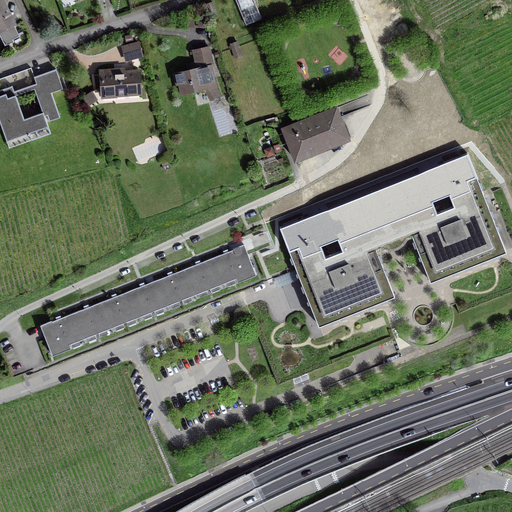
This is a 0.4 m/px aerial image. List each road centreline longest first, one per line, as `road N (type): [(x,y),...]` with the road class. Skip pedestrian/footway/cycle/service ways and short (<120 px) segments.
road 1 (residential): [(0,326),(305,185),(353,151),(369,124),(379,67),(349,0)]
road 2 (primary): [(511,365),(345,423),(150,511)]
road 3 (motorway): [(511,383),(342,442),(197,511)]
road 4 (motorway): [(224,511),(326,463),(511,396)]
road 5 (residential): [(0,398),(259,296)]
road 6 (residential): [(259,511),(353,471),(394,463),(445,465),(487,480)]
road 7 (primary): [(309,511),(511,415)]
road 8 (residential): [(0,66),(178,0)]
